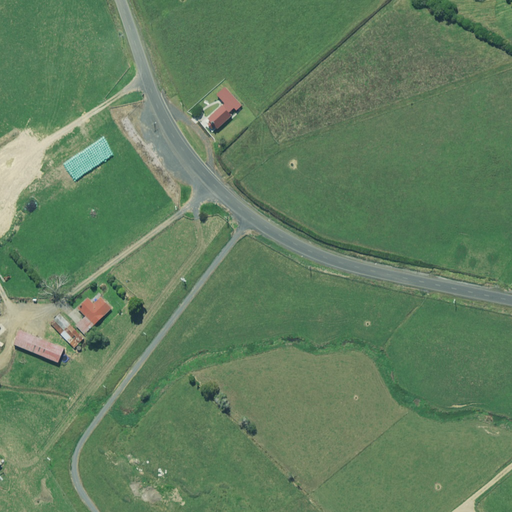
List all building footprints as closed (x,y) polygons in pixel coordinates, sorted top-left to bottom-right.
[(216,127),(219,130),(233,116),(230,113),(235,108),(237,111),(243,106),(226,87),(217,95),(225,104),(223,106),(209,119),(211,122),(208,125),(213,130),(216,127)] [(112,309),(99,294),(91,301),(89,299),(79,309),(86,317),(77,326),(85,335),(112,309)] [(62,335),(65,332),(56,323),(53,326),(62,335)] [(65,332),(62,335),(75,348),(82,341),(69,328),(65,332)] [(65,349),(20,330),(14,344),(59,363),(65,349)]
